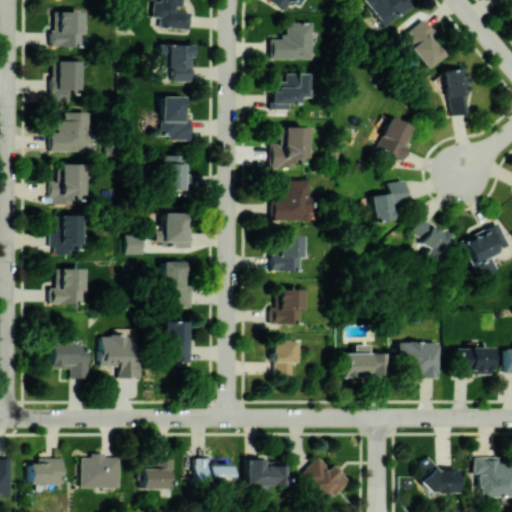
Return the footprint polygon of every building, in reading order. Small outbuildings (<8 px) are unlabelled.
[(187,28),(188,9),(180,9),(179,0),(158,0),(159,1),(151,0),(150,16),(158,17),(158,27),(187,28)] [(268,0),(268,1),(283,9),(287,0),(297,4),(299,0),(268,0)] [(360,0),(382,27),(409,5),(405,0),(360,0)] [(76,45),(77,11),(49,10),(49,45),(76,45)] [(399,35),(424,68),(444,52),(419,20),(399,35)] [(307,58),(308,22),(283,21),(282,36),(268,36),(268,58),(307,58)] [(188,43),(156,44),(156,57),(164,57),(164,67),(169,67),(170,81),(189,80),(188,43)] [(48,100),(64,100),(65,91),(74,91),(75,60),(49,59),(48,100)] [(441,70),(447,114),(465,112),(462,93),(467,92),(463,66),(441,70)] [(268,108),(287,108),(287,103),(296,103),(296,96),(303,96),(303,72),(282,73),(282,81),(274,81),(274,90),(268,90),(268,108)] [(184,96),(158,95),(158,135),(167,135),(166,139),(188,139),(189,119),(184,118),(184,96)] [(46,131),(46,150),(87,151),(88,111),(60,111),(60,119),(55,119),(55,131),(46,131)] [(398,159),(412,127),(387,116),(373,148),(398,159)] [(268,167),(291,167),(291,161),(302,161),(301,125),(279,126),(279,142),(267,143),(268,167)] [(182,154),(161,154),(160,189),(187,189),(188,173),(181,173),(182,154)] [(67,203),(67,198),(80,198),(79,162),(54,163),(55,180),(47,180),(48,204),(67,203)] [(306,179),(281,179),(280,188),(275,188),(275,199),(269,199),(268,218),(305,219),(306,179)] [(368,194),(371,221),(391,219),(389,200),(403,199),(401,179),(384,181),(385,192),(368,194)] [(186,244),(186,211),(160,211),(160,225),(153,224),(152,244),(186,244)] [(77,213),(52,213),(52,232),(48,232),(48,253),(68,253),(68,248),(77,248),(77,213)] [(417,243),(426,246),(422,256),(436,262),(448,231),(415,218),(409,232),(419,237),(417,243)] [(502,237),(495,222),(461,238),(478,276),(497,267),(492,257),(500,253),(494,240),(502,237)] [(141,234),(122,234),(123,253),(142,253),(141,234)] [(267,269),(296,269),(296,235),(274,235),(274,255),(267,255),(267,269)] [(186,306),(186,261),(159,260),(159,305),(186,306)] [(79,268),(52,267),(52,287),(48,287),(47,302),(78,302),(79,268)] [(274,309),(269,308),(268,321),(297,322),(297,288),(274,288),(274,309)] [(186,360),(186,320),(160,320),(161,361),(186,360)] [(136,376),(136,335),(96,335),(96,365),(115,365),(115,376),(136,376)] [(268,374),(287,375),(288,361),(291,361),(291,339),(269,339),(268,374)] [(397,342),(397,371),(418,371),(418,377),(435,377),(435,341),(397,342)] [(66,368),(66,376),(84,376),(84,343),(46,342),(45,367),(66,368)] [(340,376),(384,375),(384,352),(367,352),(367,344),(352,344),(352,352),(339,352),(340,376)] [(487,375),(488,347),(454,346),(453,374),(487,375)] [(511,346),(501,346),(501,371),(511,371),(511,346)] [(117,486),(116,454),(87,454),(87,456),(78,456),(78,486),(117,486)] [(59,456),(35,457),(35,462),(26,462),(26,483),(60,482),(59,456)] [(261,457),(242,456),(242,484),(281,485),(281,461),(261,461),(261,457)] [(318,499),(327,491),(330,495),(346,481),(329,463),(325,467),(315,456),(296,474),(318,499)] [(0,495),(8,496),(7,457),(0,457),(0,495)] [(138,487),(169,488),(170,458),(153,457),(153,465),(138,464),(138,487)] [(207,457),(190,457),(189,485),(228,485),(228,463),(207,463),(207,457)] [(453,491),(454,468),(432,468),(432,457),(416,457),(415,490),(453,491)] [(477,496),(510,496),(510,474),(511,473),(511,458),(472,458),(471,474),(478,474),(477,496)]
